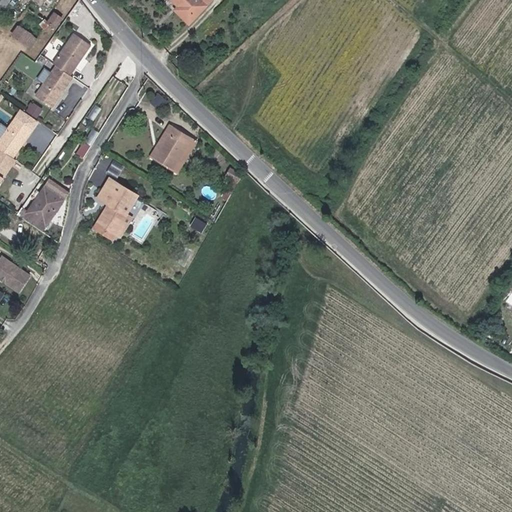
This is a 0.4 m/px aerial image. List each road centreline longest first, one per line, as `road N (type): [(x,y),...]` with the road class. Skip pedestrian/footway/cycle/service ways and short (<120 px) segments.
road 1 (secondary): [(150,61),(434,326),(511,371)]
road 2 (residential): [(13,335),(58,262),(82,176),(150,61)]
road 3 (unknown): [(14,201),(122,30)]
